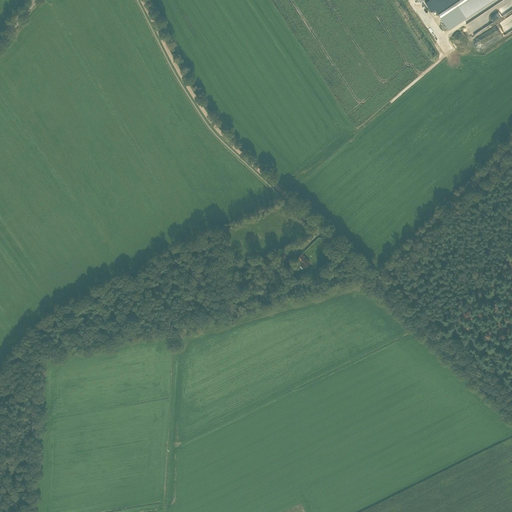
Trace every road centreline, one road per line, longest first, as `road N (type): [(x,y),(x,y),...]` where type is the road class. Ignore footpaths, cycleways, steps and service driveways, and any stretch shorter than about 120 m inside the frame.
road 1 (track): [(511,408),(229,144),(141,0)]
road 2 (track): [(511,147),(373,283)]
